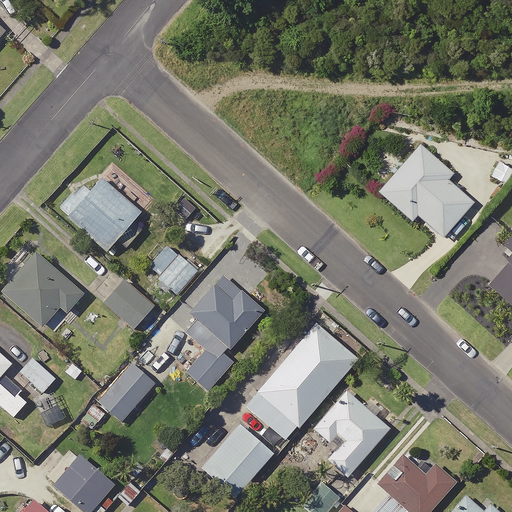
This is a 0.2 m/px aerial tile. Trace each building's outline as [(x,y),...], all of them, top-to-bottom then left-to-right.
[(454,175),(422,146),(379,194),(413,224),(419,218),(444,241),(477,205),(450,181),(454,175)] [(511,166),(502,163),(496,179),(511,185),(511,166)] [(103,180),(69,219),(109,254),(144,215),(103,180)] [(185,199),(175,211),(187,221),(197,210),(185,199)] [(38,253),(3,293),(46,330),(62,311),(69,316),(87,295),(38,253)] [(199,272),(180,256),(160,280),(179,296),(199,272)] [(157,308),(126,280),(105,304),(135,331),(157,308)] [(177,300),(158,283),(147,295),(166,312),(177,300)] [(190,316),(232,351),(266,311),(243,292),(235,301),(217,286),(190,316)] [(181,322),(170,313),(133,358),(145,367),(181,322)] [(360,361),(318,324),(258,393),(300,430),(360,361)] [(273,366),(295,340),(277,325),(255,351),(273,366)] [(187,374),(210,393),(235,364),(213,344),(187,374)] [(0,381),(15,364),(0,350),(0,381)] [(57,379),(34,359),(20,374),(44,395),(57,379)] [(157,384),(134,364),(100,403),(124,423),(157,384)] [(83,373),(73,365),(66,373),(76,382),(83,373)] [(0,385),(0,405),(16,419),(30,403),(19,393),(16,396),(2,384),(0,385)] [(392,430),(348,393),(314,432),(328,444),(337,434),(346,442),(329,462),(349,479),(392,430)] [(276,455),(241,426),(203,470),(237,500),(276,455)] [(54,486),(84,511),(94,511),(117,486),(81,455),(54,486)] [(404,456),(379,485),(409,511),(434,511),(459,484),(436,464),(427,475),(404,456)] [(141,492),(131,482),(118,496),(128,506),(141,492)] [(330,511),(341,499),(323,483),(303,505),(311,511),(330,511)] [(500,511),(491,505),(485,511),(484,511),(467,496),(453,511),(500,511)] [(376,511),(407,511),(389,497),(376,511)] [(48,511),(36,501),(26,511),(48,511)]
